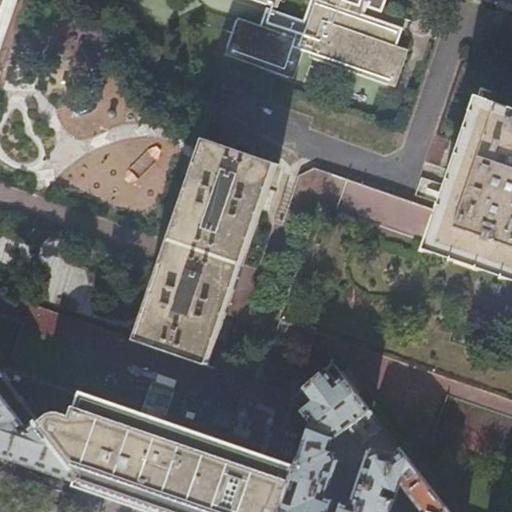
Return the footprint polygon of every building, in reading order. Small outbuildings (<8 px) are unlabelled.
[(360,0),(263,0),(276,4),(277,0),(311,0),(304,22),(267,9),(260,28),(240,21),(228,53),(293,76),(303,44),(315,48),(313,55),(394,84),(405,51),(395,48),(402,29),(357,13),(349,10),(351,4),(353,4),(355,4),(357,4),(359,3),(360,1),(360,0)] [(385,0),(364,0),(369,1),(367,6),(381,11),(385,0)] [(484,269),(511,278),(511,102),(479,92),(457,155),(462,156),(436,229),(429,250),(484,269)] [(137,340),(209,365),(241,274),(279,164),(206,139),(171,240),(168,249),(163,264),(137,340)] [(9,365),(0,371),(80,476),(78,480),(97,487),(165,510),(170,511),(281,511),(295,470),(236,450),(81,396),(84,391),(9,365)] [(391,511),(393,508),(402,483),(410,459),(400,447),(394,453),(381,449),(380,454),(369,450),(350,504),(343,501),(339,511),(336,511),(331,510),(335,498),(327,496),(339,460),(335,451),(334,452),(328,450),(332,438),(334,438),(372,410),(344,375),(338,380),(331,369),(306,387),(315,398),(302,408),(312,420),(309,430),(295,470),(281,511),(391,511)] [(0,453),(17,459),(21,461),(77,480),(78,480),(80,476),(0,371),(0,453)] [(410,459),(402,483),(424,511),(444,511),(446,505),(410,459)] [(77,480),(21,461),(19,467),(75,486),(77,480)]
